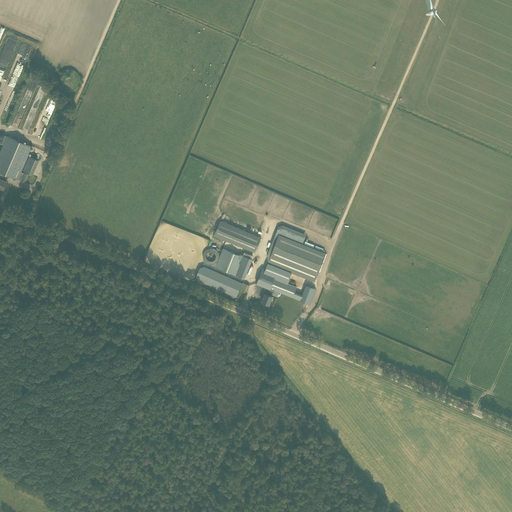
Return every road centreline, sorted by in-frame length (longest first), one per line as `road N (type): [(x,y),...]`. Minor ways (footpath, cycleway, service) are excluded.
road 1 (tertiary): [(511,427),(0,207)]
road 2 (track): [(391,511),(229,306)]
road 3 (track): [(119,0),(24,218)]
road 4 (track): [(0,399),(108,340),(131,344),(169,369)]
road 5 (track): [(65,510),(169,369)]
